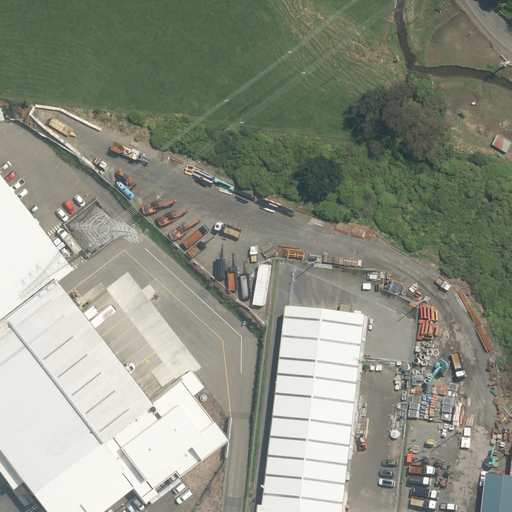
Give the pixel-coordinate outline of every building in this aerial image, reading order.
[(511,142),(498,134),(492,144),(506,152),(511,142)] [(0,318),(52,277),(56,281),(71,270),(0,177),(0,318)] [(388,271),(383,282),(402,292),(407,281),(388,271)] [(0,318),(0,473),(12,489),(22,482),(45,511),(101,511),(131,489),(133,491),(134,490),(145,504),(148,501),(151,505),(181,481),(178,478),(208,454),(209,456),(230,441),(214,420),(213,422),(192,396),(203,388),(190,370),(149,401),(56,281),(52,277),(0,318)] [(423,345),(424,340),(437,342),(436,350),(454,352),(457,326),(436,323),(439,303),(422,300),(419,322),(415,322),(412,344),(423,345)] [(349,511),(372,317),(293,309),(270,507),(266,507),(265,511),(349,511)] [(427,359),(409,358),(408,375),(426,376),(427,359)] [(460,420),(461,411),(464,378),(440,376),(438,396),(426,395),(425,412),(436,413),(436,418),(449,419),(460,420)] [(407,390),(398,390),(396,409),(406,410),(407,390)] [(511,511),(511,477),(492,475),(487,511),(511,511)]
